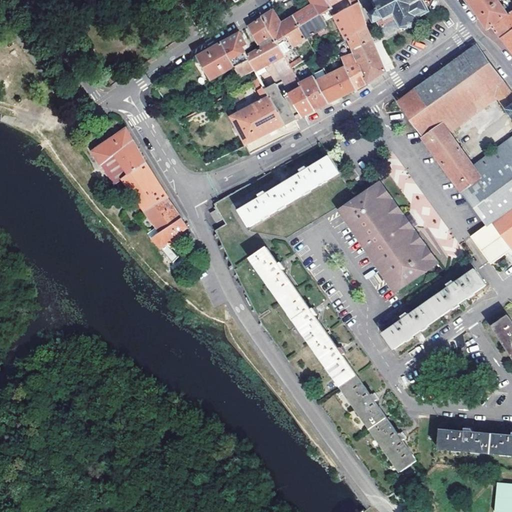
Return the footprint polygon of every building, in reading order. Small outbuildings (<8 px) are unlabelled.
[(333,5),(329,0),(313,0),(315,4),(316,3),(322,15),(323,14),(334,7),(333,5)] [(377,0),(376,1),(379,9),(372,13),(377,22),(383,36),(391,31),(400,26),(410,26),(416,24),(420,16),(431,10),(425,0),(377,0)] [(487,30),(492,27),(491,26),(507,14),(497,0),(467,0),(471,6),(477,15),(487,30)] [(355,5),(350,8),(344,11),(338,14),(336,16),(348,38),(350,37),(369,25),(365,14),(361,2),(355,5)] [(315,4),(296,16),(308,36),(328,24),(323,14),(322,15),(316,3),(315,4)] [(308,36),(296,16),(292,18),(283,23),(275,10),(265,17),(275,35),(278,40),(289,34),(295,44),(308,36)] [(502,39),(511,31),(511,11),(508,14),(507,14),(491,26),(492,27),(499,36),(502,39)] [(275,35),(265,17),(251,25),(256,34),(254,35),(259,44),(275,35)] [(357,51),(375,40),(372,33),(369,25),(350,37),(357,51)] [(249,44),(242,31),(226,40),(200,55),(214,79),(238,66),(243,75),(256,68),(250,57),(250,56),(245,46),(249,44)] [(511,31),(502,39),(511,51),(511,52),(511,31)] [(276,63),(278,66),(289,60),(278,40),(250,56),(250,57),(256,68),(260,76),(263,74),(262,71),(276,63)] [(379,76),(388,71),(375,40),(357,51),(370,82),(379,76)] [(511,207),(511,156),(510,158),(502,147),(473,168),(443,126),(491,90),(511,118),(511,94),(510,92),(477,46),(398,103),(479,213),(488,225),(493,221),(511,207)] [(345,58),(349,65),(359,89),(365,85),(370,82),(357,51),(345,58)] [(326,65),(318,69),(313,59),(309,61),(318,80),(331,103),(340,98),(357,90),(359,89),(349,65),(332,74),(326,65)] [(278,66),(286,81),(293,93),(305,87),(299,77),(293,67),(289,60),(278,66)] [(299,77),(305,87),(317,110),(327,105),(331,103),(318,80),(310,84),(304,75),(299,77)] [(260,76),(254,79),(260,90),(266,86),(260,76)] [(268,89),(288,124),(298,119),(289,102),(284,97),(277,85),(268,89)] [(266,86),(260,90),(265,99),(232,116),(249,145),(266,136),(288,124),(268,89),(266,86)] [(317,110),(305,87),(293,93),(306,115),(317,110)] [(126,128),(92,151),(101,166),(117,156),(129,174),(146,163),(139,150),(126,128)] [(511,140),(502,147),(510,158),(511,156),(511,140)] [(117,156),(101,166),(112,185),(122,178),(129,174),(117,156)] [(250,227),(340,173),(329,157),(308,170),(306,167),(304,169),(301,171),(302,173),(267,194),(266,192),(263,194),(260,195),(261,198),(240,211),(250,227)] [(168,198),(157,180),(146,163),(129,174),(122,178),(141,205),(146,213),(168,198)] [(360,196),(340,210),(396,292),(439,262),(414,227),(409,221),(406,216),(381,182),(360,196)] [(148,234),(152,238),(181,218),(177,213),(170,202),(168,198),(146,213),(156,228),(148,234)] [(511,207),(493,221),(511,248),(511,207)] [(216,222),(223,218),(217,209),(211,212),(216,222)] [(409,221),(414,227),(420,223),(412,212),(406,216),(409,221)] [(181,218),(152,238),(165,253),(173,263),(179,257),(173,249),(174,248),(169,243),(179,236),(188,247),(195,240),(195,239),(185,225),(181,218)] [(511,249),(511,248),(493,221),(488,225),(480,231),(471,237),(490,265),(511,249)] [(252,258),(341,386),(356,375),(343,355),(345,353),(343,350),(341,348),(338,349),(315,316),(317,314),(315,311),(313,308),(311,310),(283,270),(285,268),(283,265),(281,263),(279,264),(267,247),(252,258)] [(449,288),(409,316),(407,313),(401,317),(403,319),(383,333),(394,349),(417,332),(462,301),(485,284),(475,269),(455,283),(453,281),(447,285),(449,288)] [(492,326),(511,355),(511,321),(508,315),(492,326)] [(417,461),(403,440),(405,439),(403,436),(400,432),(398,434),(375,401),(377,399),(375,396),(373,394),(371,395),(356,375),(341,386),(401,473),(417,461)] [(511,435),(471,432),(471,429),(467,429),(464,429),(464,432),(440,430),(438,448),(511,454),(511,435)] [(511,511),(511,484),(500,483),(497,511),(511,511)]
